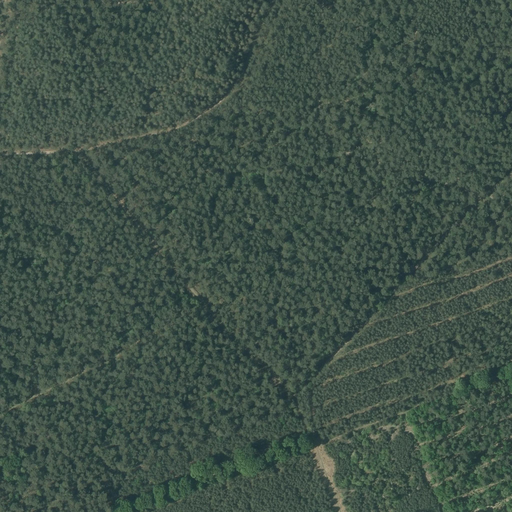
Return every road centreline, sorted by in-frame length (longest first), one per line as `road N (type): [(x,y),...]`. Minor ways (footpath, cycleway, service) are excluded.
road 1 (track): [(277,0),(241,81),(213,111),(79,150),(0,153)]
road 2 (unknown): [(491,191),(360,162),(319,132),(323,0)]
road 3 (track): [(511,369),(312,444),(338,511)]
road 4 (unknown): [(311,437),(108,511)]
road 5 (track): [(201,301),(79,150)]
